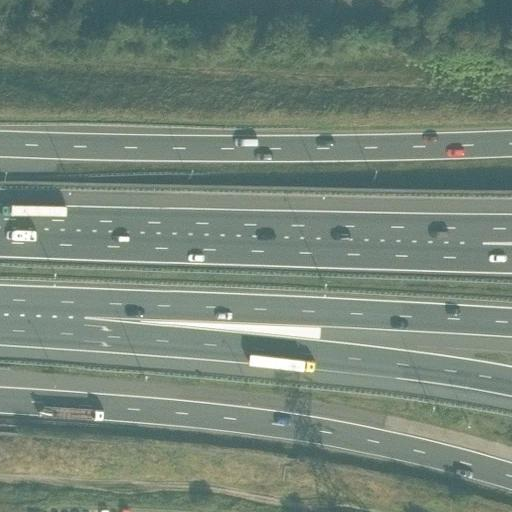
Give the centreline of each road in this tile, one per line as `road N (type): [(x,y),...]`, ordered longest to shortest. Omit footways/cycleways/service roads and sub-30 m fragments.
road 1 (trunk): [(0,401),(319,430),(511,480)]
road 2 (trunk): [(511,143),(0,146)]
road 3 (motorway): [(471,244),(0,229)]
road 4 (motorway): [(79,311),(511,384)]
road 5 (motorway): [(79,311),(511,324)]
road 6 (track): [(0,477),(208,489),(362,511)]
